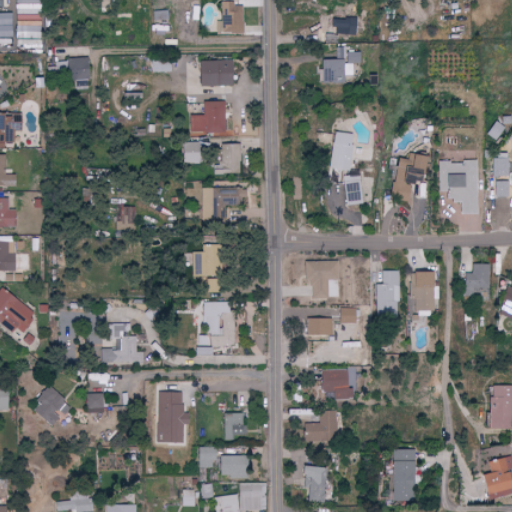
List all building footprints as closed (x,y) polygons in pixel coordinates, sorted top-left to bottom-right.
[(16,0),(16,32),(40,32),(40,0),(16,0)] [(241,33),(242,6),(233,6),(233,2),(220,2),(220,21),(215,21),(215,33),(241,33)] [(153,20),(164,20),(164,4),(152,4),(153,20)] [(0,37),(12,37),(12,14),(0,13),(0,37)] [(328,32),(354,33),(354,19),(328,18),(328,32)] [(86,57),(65,58),(66,62),(56,62),(56,74),(66,73),(67,87),(87,86),(86,57)] [(149,59),(149,72),(168,72),(168,59),(149,59)] [(214,86),(230,85),(229,60),(194,61),(195,86),(214,86)] [(224,134),(223,101),(202,102),(202,115),(189,115),(189,134),(224,134)] [(19,114),(0,113),(0,142),(13,143),(13,131),(19,131),(19,114)] [(486,133),(495,140),(504,128),(495,121),(486,133)] [(352,135),(333,132),(328,168),(347,171),(352,135)] [(197,142),(180,142),(181,164),(198,163),(197,142)] [(239,144),(223,144),(224,158),(213,158),(214,175),(240,174),(239,144)] [(0,186),(13,186),(13,174),(3,174),(3,155),(0,154),(0,186)] [(423,156),(407,154),(406,159),(392,158),(389,201),(407,202),(408,183),(421,184),(423,156)] [(490,154),(490,177),(506,176),(506,154),(490,154)] [(476,162),(436,162),(436,190),(445,190),(445,201),(460,201),(460,214),(476,214),(476,162)] [(342,177),(344,205),(361,204),(360,176),(342,177)] [(506,182),(493,182),(493,198),(506,198),(506,182)] [(201,221),(224,221),(224,206),(243,206),(243,188),(200,189),(201,221)] [(308,196),(308,213),(318,214),(319,196),(308,196)] [(13,209),(6,209),(7,199),(0,198),(0,227),(13,228),(13,209)] [(115,231),(135,230),(134,207),(119,207),(119,221),(115,222),(115,231)] [(0,270),(14,270),(14,249),(21,249),(21,241),(0,241),(0,270)] [(190,252),(189,276),(218,276),(219,245),(201,245),(201,252),(190,252)] [(337,298),(336,261),(302,262),(302,284),(310,284),(310,299),(337,298)] [(473,288),(489,289),(490,265),(471,264),(471,274),(463,274),(462,296),(473,296),(473,288)] [(399,271),(381,271),(381,285),(373,285),(373,317),(398,317),(399,271)] [(431,272),(410,273),(412,317),(433,316),(432,300),(439,299),(439,287),(432,287),(431,272)] [(35,314),(0,288),(0,323),(19,337),(35,314)] [(511,308),(511,290),(506,288),(501,305),(511,308)] [(232,303),(201,302),(201,317),(218,318),(218,330),(209,330),(209,346),(232,347),(232,303)] [(355,324),(355,309),(337,308),(337,323),(355,324)] [(305,336),(332,336),(332,319),(305,318),(305,336)] [(141,362),(141,352),(134,352),(134,336),(128,336),(128,324),(106,324),(106,338),(119,338),(119,349),(99,350),(99,363),(141,362)] [(346,370),(318,371),(319,393),(328,393),(328,397),(347,396),(346,370)] [(511,388),(511,386),(491,385),(490,397),(486,397),(485,429),(511,429),(511,388)] [(49,426),(59,416),(61,417),(70,407),(47,386),(34,400),(38,404),(32,411),(49,426)] [(156,443),(182,443),(182,425),(187,425),(187,413),(181,412),(182,392),(157,392),(156,443)] [(101,394),(87,394),(88,414),(102,413),(101,394)] [(339,442),(339,412),(319,412),(319,424),(302,424),(302,442),(339,442)] [(241,414),(221,414),(222,441),(232,440),(232,435),(242,435),(241,414)] [(213,447),(196,447),(197,468),(213,468),(213,447)] [(413,501),(413,475),(415,475),(414,450),(392,450),(393,502),(413,501)] [(218,478),(246,478),(247,456),(218,456),(218,478)] [(511,494),(511,462),(511,457),(486,462),(488,473),(480,475),(485,500),(511,494)] [(323,503),(324,468),(299,467),(299,475),(305,476),(304,502),(323,503)] [(260,511),(260,483),(238,484),(238,496),(214,496),(214,511),(260,511)] [(193,490),(180,490),(180,506),(193,507),(193,490)] [(54,511),(65,511),(89,511),(88,491),(69,492),(69,502),(54,502),(54,511)]
